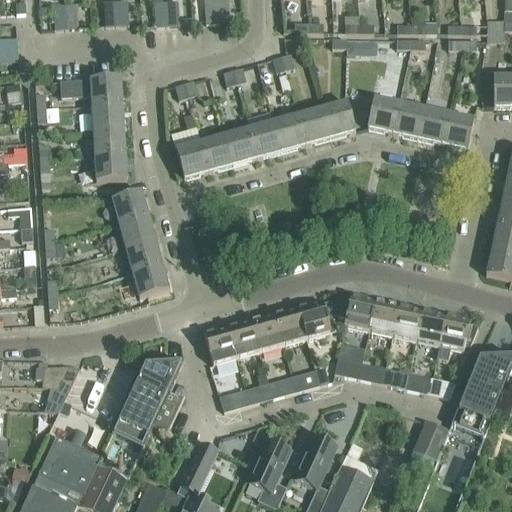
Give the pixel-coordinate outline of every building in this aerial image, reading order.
[(511,0),(504,0),(505,16),(503,16),(504,25),(511,25),(511,0)] [(228,2),(216,3),(218,27),(230,26),(228,2)] [(218,27),(216,3),(204,4),(206,28),(218,27)] [(127,5),(115,6),(117,30),(129,29),(127,5)] [(178,5),(166,6),(168,30),(179,30),(178,5)] [(117,30),(115,6),(103,7),(105,31),(117,30)] [(168,30),(166,6),(154,7),(156,31),(168,30)] [(26,18),(25,7),(16,8),(16,19),(26,18)] [(77,8),(65,9),(67,33),(79,32),(77,8)] [(67,33),(65,9),(53,10),(55,34),(67,33)] [(309,37),(309,29),(295,28),(295,37),(309,37)] [(322,29),(309,29),(309,37),(322,38),(322,29)] [(359,38),(359,29),(345,29),(345,38),(359,38)] [(373,38),(373,29),(359,29),(359,38),(373,38)] [(410,39),(410,30),(396,30),(396,39),(410,39)] [(424,39),(424,30),(410,30),(410,39),(424,39)] [(461,39),(461,30),(447,30),(447,39),(461,39)] [(475,40),(475,31),(461,30),(461,39),(475,40)] [(0,43),(0,55),(18,55),(17,42),(0,43)] [(347,44),(336,44),(336,53),(347,53),(347,44)] [(411,54),(411,45),(397,45),(397,54),(411,54)] [(425,63),(425,54),(425,45),(411,45),(411,54),(411,63),(425,63)] [(349,46),(349,58),(360,58),(364,54),(364,46),(350,46),(349,46)] [(462,55),(463,46),(448,46),(448,55),(462,55)] [(477,55),(477,46),(463,46),(462,55),(477,55)] [(0,67),(18,66),(18,55),(0,55),(0,67)] [(290,58),(281,61),(285,75),(294,72),(290,58)] [(285,75),(281,61),(257,68),(263,87),(274,84),(273,79),(276,77),(285,75)] [(246,86),(242,72),(233,75),(237,89),(246,86)] [(237,89),(233,75),(224,77),(228,91),(237,89)] [(511,111),(511,80),(493,81),(494,112),(511,111)] [(122,108),(121,82),(60,86),(61,103),(91,101),(91,110),(122,108)] [(197,99),(193,85),(184,88),(188,102),(197,99)] [(6,89),(8,109),(21,108),(19,88),(6,89)] [(188,102),(184,88),(175,91),(179,105),(188,102)] [(45,99),(36,100),(37,114),(46,113),(45,99)] [(392,138),(399,108),(374,103),(367,133),(392,138)] [(347,106),(322,113),(331,143),(356,136),(347,106)] [(124,133),(122,108),(91,110),(93,135),(124,133)] [(418,144),(424,113),(399,108),(392,138),(418,144)] [(47,128),(46,113),(37,114),(38,128),(47,128)] [(331,143),(322,113),(297,120),(306,150),(331,143)] [(443,149),(449,119),(424,113),(418,144),(443,149)] [(474,124),(449,119),(443,149),(468,154),(474,124)] [(306,150),(297,120),(272,127),(280,157),(306,150)] [(280,157),(272,127),(248,133),(256,164),(280,157)] [(125,157),(124,133),(93,135),(94,159),(125,157)] [(256,164),(248,133),(226,140),(234,170),(256,164)] [(234,170),(226,140),(201,147),(209,177),(234,170)] [(209,177),(201,147),(176,154),(184,184),(209,177)] [(49,163),(48,149),(40,150),(40,164),(49,163)] [(14,153),(15,167),(28,167),(27,152),(14,153)] [(127,185),(125,157),(94,159),(96,187),(127,185)] [(51,201),(49,177),(49,163),(40,164),(42,201),(51,201)] [(511,207),(511,181),(507,180),(502,206),(511,207)] [(149,220),(142,196),(112,204),(119,229),(149,220)] [(511,231),(511,207),(502,206),(497,229),(511,231)] [(156,245),(149,220),(119,229),(126,253),(156,245)] [(511,258),(511,231),(497,229),(492,254),(511,258)] [(54,247),(53,233),(44,234),(45,248),(54,247)] [(162,270),(156,245),(126,253),(132,278),(162,270)] [(55,262),(54,247),(45,248),(46,262),(55,262)] [(511,284),(511,258),(492,254),(486,280),(511,284)] [(169,295),(162,270),(132,278),(139,303),(169,295)] [(48,286),(48,294),(48,300),(57,299),(57,285),(48,286)] [(16,292),(0,293),(0,302),(17,301),(16,292)] [(48,300),(49,314),(58,313),(57,299),(48,300)] [(370,336),(376,306),(376,305),(373,304),(374,302),(361,299),(360,302),(353,301),(353,300),(352,300),(351,304),(348,322),(346,331),(370,336)] [(348,322),(351,304),(341,302),(322,307),(321,306),(319,307),(318,304),(305,308),(306,311),(298,313),(307,344),(338,336),(335,320),(337,319),(348,322)] [(393,341),(400,310),(397,309),(397,307),(384,304),(384,307),(376,306),(370,336),(393,341)] [(417,347),(423,315),(420,314),(421,312),(408,309),(407,312),(400,310),(393,341),(417,347)] [(307,344),(298,313),(298,312),(295,313),(294,311),(282,314),(282,318),(275,319),(284,351),(307,344)] [(440,352),(447,320),(444,319),(444,317),(431,314),(431,317),(423,315),(417,347),(440,352)] [(284,351),(275,319),(272,320),(271,317),(258,321),(259,324),(252,326),(261,357),(284,351)] [(468,358),(478,331),(469,329),(470,325),(467,324),(468,322),(455,319),(454,322),(447,320),(440,352),(468,358)] [(261,357),(252,326),(252,325),(249,326),(248,324),(235,327),(236,330),(229,332),(238,364),(261,357)] [(238,364),(229,332),(226,332),(225,330),(212,334),(213,337),(206,339),(206,338),(204,338),(214,371),(238,364)] [(456,511),(511,373),(511,360),(479,362),(464,399),(449,435),(437,465),(418,511),(456,511)] [(358,383),(362,367),(338,362),(335,378),(358,383)] [(164,407),(183,368),(183,366),(144,368),(144,370),(101,462),(98,469),(127,482),(129,483),(153,430),(167,437),(185,399),(184,399),(177,413),(164,407)] [(382,388),(386,372),(362,367),(358,383),(382,388)] [(58,394),(69,371),(45,372),(42,391),(52,393),(58,394)] [(58,394),(52,393),(45,415),(59,416),(79,373),(69,371),(58,394)] [(410,378),(386,372),(382,388),(407,394),(410,378)] [(315,374),(292,381),(296,396),(319,390),(315,374)] [(429,398),(433,382),(423,380),(420,396),(429,398)] [(296,396),(292,381),(268,387),(273,403),(296,396)] [(450,402),(456,387),(433,382),(429,398),(450,402)] [(273,403),(268,387),(246,394),(250,409),(273,403)] [(250,409),(246,394),(220,401),(224,416),(250,409)] [(437,465),(449,435),(426,425),(408,468),(420,473),(425,460),(437,465)] [(308,511),(321,511),(329,496),(318,491),(336,452),(328,448),(329,445),(318,440),(317,443),(315,442),(295,485),(316,495),(308,511)] [(78,511),(79,511),(98,469),(101,462),(57,441),(23,511),(78,511)] [(190,503),(216,453),(195,442),(168,492),(190,503)] [(269,445),(249,488),(262,495),(257,506),(271,511),(277,511),(287,493),(276,488),(291,456),(288,454),(289,452),(279,447),(277,449),(269,445)] [(346,459),(341,470),(374,485),(376,480),(378,475),(369,471),(346,459)] [(112,511),(127,482),(98,469),(79,511),(81,511),(112,511)] [(362,511),(374,485),(341,470),(329,496),(321,511),(362,511)] [(158,511),(160,508),(166,495),(149,487),(137,511),(158,511)] [(8,491),(6,506),(15,509),(23,491),(21,491),(9,488),(8,491)] [(0,504),(6,506),(8,491),(0,489),(0,504)] [(185,511),(190,503),(168,492),(167,492),(166,495),(160,508),(166,511),(185,511)] [(206,511),(190,503),(185,511),(206,511)]
